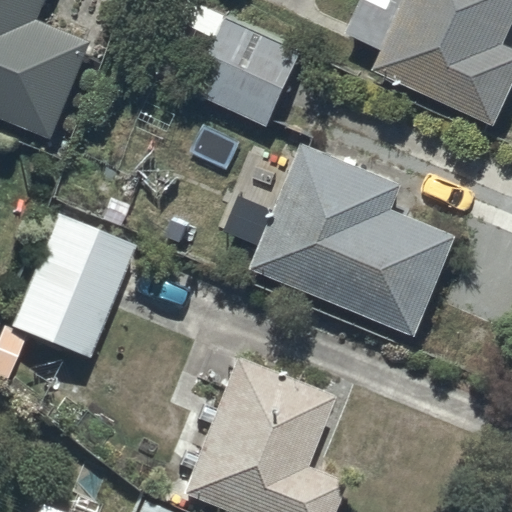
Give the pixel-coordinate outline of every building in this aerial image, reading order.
[(0,0),(0,106),(54,129),(93,33),(39,11),(43,0),(0,0)] [(304,43),(224,12),(227,4),(217,0),(188,0),(159,70),(272,118),(304,43)] [(511,14),(511,0),(357,0),(348,22),(384,39),(376,58),(495,113),(511,75),(511,34),(505,31),(511,14)] [(306,130),(255,257),(416,325),(458,225),(393,198),(404,172),(306,130)] [(85,349),(129,235),(51,203),(6,318),(85,349)] [(234,352),(177,486),(242,511),(325,511),(341,473),(300,457),(327,390),(234,352)] [(76,511),(34,494),(28,511),(76,511)]
